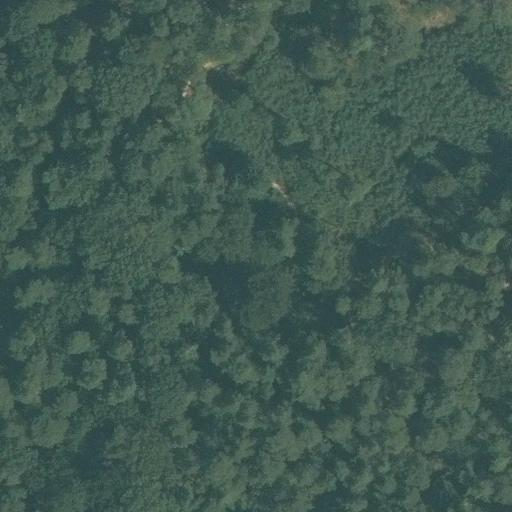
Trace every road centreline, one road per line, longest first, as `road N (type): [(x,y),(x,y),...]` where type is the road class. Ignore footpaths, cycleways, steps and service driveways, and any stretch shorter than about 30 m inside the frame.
road 1 (track): [(367,511),(327,428),(322,328),(340,295)]
road 2 (track): [(175,0),(22,117),(0,89)]
